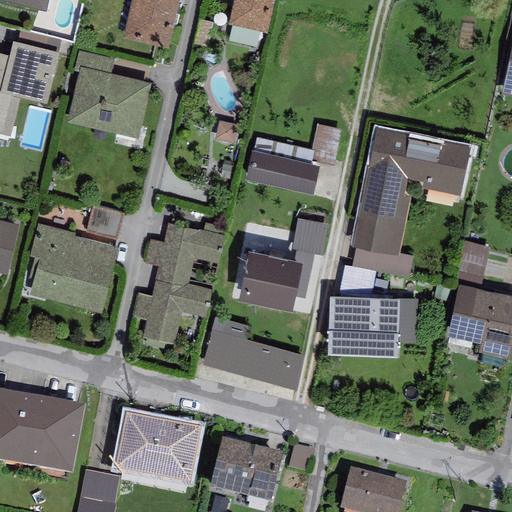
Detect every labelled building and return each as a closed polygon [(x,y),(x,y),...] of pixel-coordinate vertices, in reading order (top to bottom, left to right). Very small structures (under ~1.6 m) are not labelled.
[(11,0),(44,8),(46,0),(11,0)] [(129,0),(122,34),(167,45),(177,0),(129,0)] [(232,0),(228,20),(266,28),(272,0),(232,0)] [(59,46),(12,35),(9,50),(0,47),(0,129),(9,132),(19,92),(46,99),(59,46)] [(511,35),(499,90),(511,92),(511,35)] [(74,65),(79,66),(80,61),(111,69),(114,55),(78,47),(74,65)] [(111,69),(80,61),(79,66),(67,118),(137,135),(151,78),(111,69)] [(341,126),(317,121),(309,157),(319,159),(333,163),(341,126)] [(469,142),(376,125),(352,241),(355,242),(398,251),(399,249),(410,193),(403,191),(406,173),(423,176),(421,183),(459,191),(469,142)] [(251,145),(245,174),(313,189),(319,159),(309,157),(251,145)] [(122,210),(92,202),(86,227),(116,235),(122,210)] [(0,269),(8,271),(20,221),(0,215),(0,269)] [(327,221),(297,215),(291,246),(296,247),(314,250),(322,251),(327,221)] [(75,229),(37,219),(30,250),(40,252),(29,291),(100,308),(118,243),(74,233),(75,229)] [(224,232),(167,219),(162,240),(149,236),(144,259),(157,263),(155,275),(186,282),(186,280),(192,254),(218,260),(224,232)] [(470,240),(464,270),(488,274),(494,245),(470,240)] [(247,241),(237,292),(292,303),(294,293),(302,252),(296,251),(247,241)] [(413,252),(399,249),(398,251),(355,242),(350,262),(374,267),(408,273),(413,252)] [(296,247),(296,251),(302,252),(294,293),(305,295),(314,250),(296,247)] [(350,262),(343,261),(338,289),(371,290),(374,267),(350,262)] [(186,282),(155,275),(151,292),(138,289),(133,313),(145,316),(141,333),(172,340),(180,308),(205,314),(212,286),(186,280),(186,282)] [(511,343),(511,290),(458,279),(447,330),(451,331),(479,337),(477,347),(510,354),(511,343)] [(330,289),(327,342),(397,345),(397,338),(399,294),(399,291),(371,290),(338,289),(330,289)] [(417,295),(399,294),(397,338),(415,339),(417,295)] [(248,323),(214,314),(202,362),(295,386),(304,350),(244,335),(248,323)] [(84,404),(0,388),(0,459),(72,473),(84,404)] [(200,427),(125,413),(112,470),(189,482),(200,427)] [(283,452),(221,437),(210,485),(272,499),(283,452)] [(349,468),(339,507),(360,511),(397,511),(406,482),(349,468)] [(110,511),(116,478),(84,472),(76,511),(110,511)]
